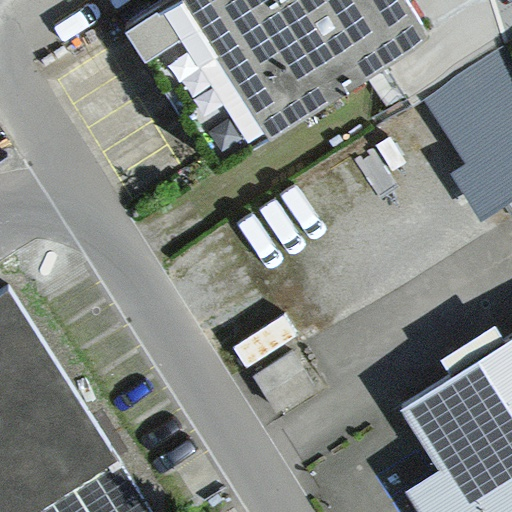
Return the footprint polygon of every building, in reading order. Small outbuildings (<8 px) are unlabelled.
[(409,43),(384,0),(176,0),(254,133),(409,43)] [(484,209),(511,197),(511,53),(432,88),(484,209)] [(0,511),(143,511),(2,288),(0,289),(0,511)] [(511,511),(511,328),(394,402),(433,466),(402,486),(419,511),(511,511)] [(282,403),(320,378),(298,346),(261,371),(282,403)]
